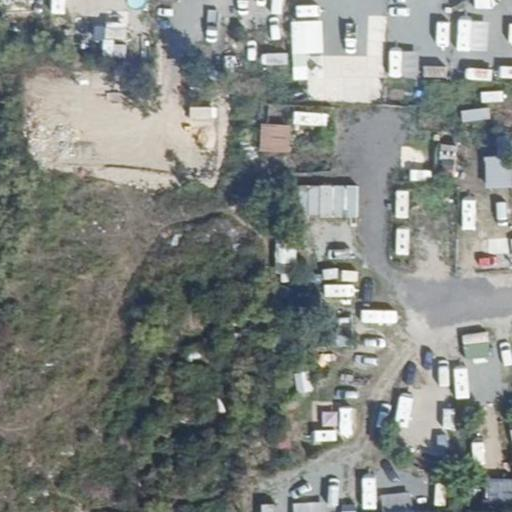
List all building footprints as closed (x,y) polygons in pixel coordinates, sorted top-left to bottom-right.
[(294,59),(324,58),(323,20),(293,21),(294,59)] [(460,31),(459,53),(485,55),(487,33),(460,31)] [(417,76),(418,52),(392,51),(390,75),(417,76)] [(295,112),(294,125),(329,127),(330,114),(295,112)] [(290,153),(291,126),(262,124),(260,151),(290,153)] [(394,152),(394,131),(345,130),(345,150),(394,152)] [(321,187),(321,217),(358,216),(358,187),(321,187)] [(407,218),(409,191),(398,190),(396,217),(407,218)] [(398,227),(397,255),(420,256),(422,229),(398,227)] [(511,236),(481,235),(480,269),(511,270),(511,236)] [(279,262),(296,261),(295,243),(278,244),(279,262)] [(463,335),(467,357),(490,353),(486,331),(463,335)]
